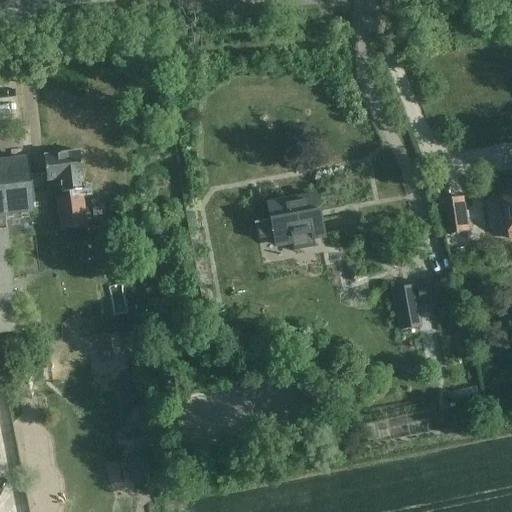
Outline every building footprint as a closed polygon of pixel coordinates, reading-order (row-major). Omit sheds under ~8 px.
[(80,151),(43,155),(46,181),(59,180),(61,193),(69,192),(69,197),(57,198),(60,228),(86,225),(82,191),(84,190),(83,177),(80,151)] [(31,213),(24,158),(0,161),(0,216),(3,216),(4,216),(31,213)] [(511,191),(511,193),(501,195),(509,240),(511,239),(511,191)] [(270,219),(255,223),(258,240),(273,237),(275,245),(290,242),(292,252),(314,247),(312,239),(323,236),(314,194),(267,204),(270,219)] [(442,236),(466,232),(462,198),(438,202),(442,236)] [(0,335),(18,333),(4,216),(3,216),(0,216),(0,335)] [(406,370),(427,366),(412,287),(391,291),(406,370)] [(145,452),(121,456),(125,482),(150,478),(145,452)]
